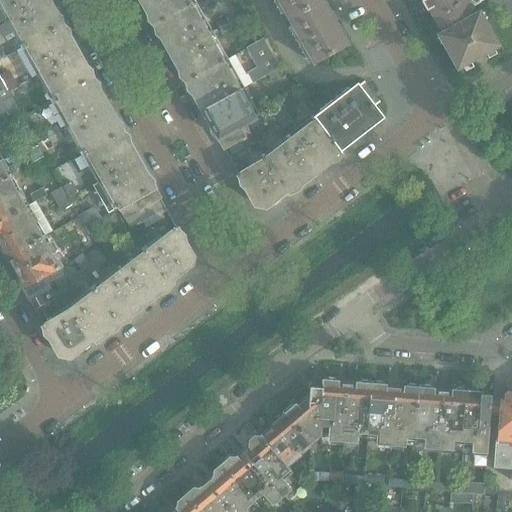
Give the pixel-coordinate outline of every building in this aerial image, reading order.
[(62,25),(48,0),(0,0),(0,24),(8,20),(24,47),(62,25)] [(193,6),(189,0),(139,0),(155,27),(193,6)] [(323,0),(277,0),(289,20),(323,0)] [(349,46),(337,24),(336,22),(337,22),(337,21),(332,13),(331,13),(323,0),(289,20),(314,65),(349,46)] [(468,0),(423,0),(424,1),(426,4),(428,8),(441,32),(475,12),(468,0)] [(224,61),(193,6),(155,27),(186,83),(224,61)] [(475,12),(441,32),(436,34),(457,71),(474,61),(479,59),(488,54),(489,53),(500,47),(480,10),(475,12)] [(221,27),(228,22),(226,18),(218,23),(221,27)] [(225,34),(240,25),(236,18),(228,22),(221,27),(225,34)] [(93,79),(78,52),(62,25),(24,47),(54,101),(93,79)] [(257,120),(224,61),(186,83),(220,142),(257,120)] [(28,80),(22,68),(7,77),(9,80),(2,83),(8,92),(18,85),(28,80)] [(253,89),(265,82),(263,77),(251,84),(253,89)] [(0,102),(10,97),(7,92),(0,79),(0,102)] [(34,87),(30,79),(28,80),(18,85),(22,93),(34,87)] [(123,134),(108,107),(93,79),(54,101),(65,120),(44,132),(48,139),(46,140),(41,132),(33,138),(38,146),(42,154),(53,148),(52,145),(64,139),(60,132),(69,127),(85,155),(86,154),(123,134)] [(373,107),(379,102),(364,82),(350,92),(374,124),(381,118),(373,107)] [(340,150),(374,124),(350,92),(317,118),(340,150)] [(19,111),(10,97),(0,102),(0,116),(6,114),(8,117),(19,111)] [(244,139),(243,137),(249,133),(262,126),(274,118),(283,130),(293,122),(280,105),(270,113),(257,120),(220,142),(224,150),(244,139)] [(340,150),(317,118),(289,137),(262,157),(290,193),(342,153),(340,150)] [(154,188),(138,161),(123,134),(86,154),(118,208),(133,200),(154,188)] [(38,146),(26,152),(33,164),(44,158),(42,154),(38,146)] [(290,193),(262,157),(237,173),(254,203),(268,206),(272,203),(274,206),(290,193)] [(0,183),(9,178),(21,171),(16,164),(8,168),(3,158),(0,160),(0,183)] [(0,222),(27,208),(22,201),(25,199),(20,189),(17,191),(9,178),(0,183),(0,222)] [(66,216),(52,223),(49,225),(36,202),(48,196),(43,188),(30,195),(35,203),(27,208),(0,222),(0,244),(8,258),(44,238),(52,233),(54,238),(64,233),(62,228),(78,219),(71,207),(69,206),(62,211),(66,216)] [(165,209),(160,199),(154,188),(133,200),(118,208),(114,210),(129,229),(165,209)] [(83,228),(99,219),(95,211),(79,220),(83,228)] [(88,237),(105,227),(100,218),(99,219),(83,228),(88,237)] [(193,258),(176,228),(145,250),(171,284),(186,273),(184,270),(191,264),(193,258)] [(61,268),(53,255),(56,253),(50,243),(48,245),(44,238),(8,258),(24,288),(44,278),(48,275),(57,291),(76,275),(66,264),(61,268)] [(120,324),(171,284),(145,250),(93,290),(120,324)] [(81,254),(73,261),(81,270),(89,264),(81,254)] [(44,278),(24,288),(22,289),(29,301),(51,290),(44,278)] [(78,356),(120,324),(93,290),(68,309),(42,325),(58,354),(72,356),(76,353),(78,356)] [(46,305),(40,296),(30,302),(35,311),(46,305)] [(322,388),(319,431),(330,431),(329,442),(343,443),(346,384),(338,383),(338,379),(323,378),(322,388)] [(346,384),(343,443),(355,443),(356,433),(367,434),(371,381),(357,380),(356,385),(348,384),(346,384)] [(378,445),(391,446),(394,388),(386,387),(386,383),(371,381),(367,434),(379,435),(378,445)] [(394,388),(391,446),(404,447),(404,445),(415,447),(416,438),(419,385),(405,384),(404,389),(396,388),(394,388)] [(416,438),(415,447),(427,448),(427,449),(438,450),(442,392),(434,391),(434,386),(419,385),(416,438)] [(294,402),(282,413),(309,445),(319,437),(319,431),(322,388),(310,387),(310,395),(297,406),(294,402)] [(442,392),(438,450),(452,451),(452,450),(462,451),(463,442),(467,389),(453,388),(452,393),(442,392)] [(467,389),(463,442),(474,443),(473,454),(486,455),(489,415),(491,399),(491,396),(481,395),(482,390),(467,389)] [(491,399),(489,415),(494,416),(499,416),(495,469),(511,470),(511,393),(506,395),(505,400),(500,399),(500,400),(496,400),(491,399)] [(263,435),(261,437),(285,466),(287,468),(302,455),(300,452),(309,445),(282,413),(271,422),(274,426),(263,435)] [(244,451),(243,452),(280,496),(288,490),(281,481),(291,472),(287,468),(285,466),(261,437),(260,438),(259,437),(255,437),(250,441),(250,445),(251,446),(244,451)] [(225,466),(223,466),(255,503),(263,496),(270,505),(280,496),(243,452),(235,459),(234,458),(230,458),(225,462),(225,466)] [(208,482),(207,483),(231,511),(247,511),(246,511),(255,503),(223,466),(223,467),(220,467),(214,471),(214,475),(215,476),(208,482)] [(331,474),(314,473),(313,483),(317,483),(327,484),(331,484),(330,483),(331,474)] [(331,474),(330,483),(343,483),(343,475),(331,474)] [(343,475),(343,483),(363,485),(364,477),(343,475)] [(383,477),(364,475),(363,484),(382,486),(383,477)] [(387,479),(387,488),(412,490),(412,489),(412,481),(387,479)] [(412,489),(435,491),(435,483),(412,481),(412,489)] [(189,496),(187,496),(200,511),(231,511),(207,483),(198,490),(198,489),(194,489),(189,493),(189,496)] [(317,483),(317,497),(326,497),(327,484),(317,483)] [(450,493),(458,493),(459,485),(435,483),(435,491),(450,493)] [(331,484),(330,491),(338,492),(339,484),(331,484)] [(459,485),(458,493),(460,493),(472,494),(473,494),(483,495),(484,486),(459,484),(459,485)] [(484,486),(483,495),(497,496),(498,496),(499,487),(484,486)] [(450,493),(449,501),(460,502),(460,493),(458,493),(450,493)] [(172,511),(200,511),(187,496),(187,498),(183,498),(178,502),(178,506),(179,507),(172,511)]
